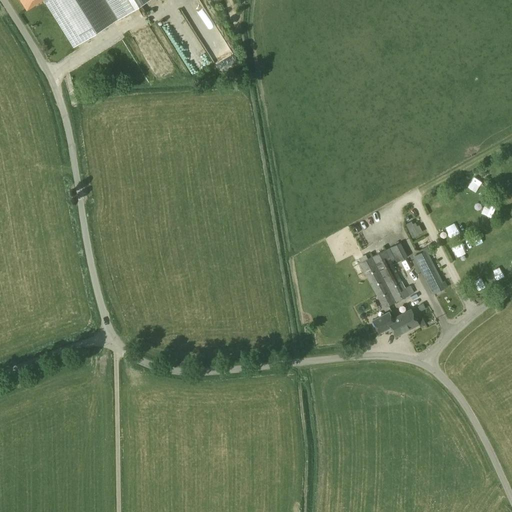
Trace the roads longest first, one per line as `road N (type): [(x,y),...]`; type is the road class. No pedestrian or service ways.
road 1 (unclassified): [(110,335),(69,130),(45,69),(2,0)]
road 2 (unclassified): [(421,365),(368,356),(195,374),(129,356),(110,335)]
road 3 (unclassified): [(511,506),(467,413),(421,365)]
road 4 (track): [(50,80),(166,0)]
